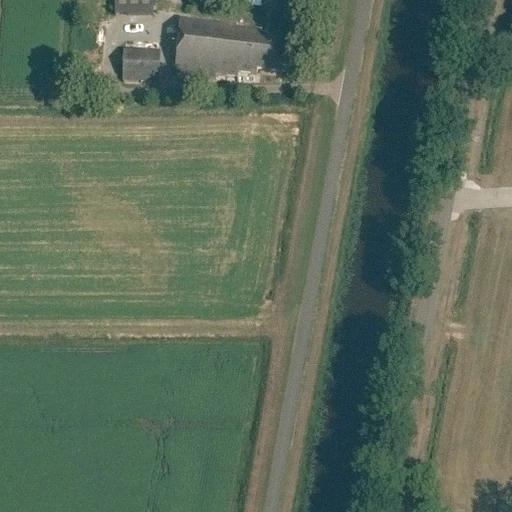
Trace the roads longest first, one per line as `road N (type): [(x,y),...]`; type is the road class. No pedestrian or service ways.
road 1 (unclassified): [(270,511),(365,0)]
road 2 (unclassified): [(390,511),(484,0)]
